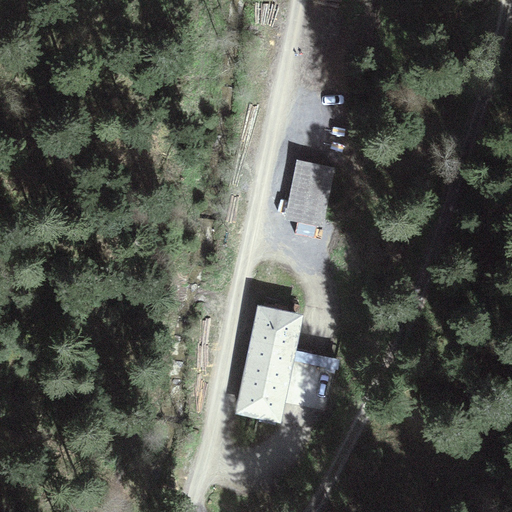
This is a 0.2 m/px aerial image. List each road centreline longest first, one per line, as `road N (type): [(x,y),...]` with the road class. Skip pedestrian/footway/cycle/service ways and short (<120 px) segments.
road 1 (track): [(311,511),(387,371),(447,220),(507,0)]
road 2 (track): [(190,511),(257,223),(295,0)]
